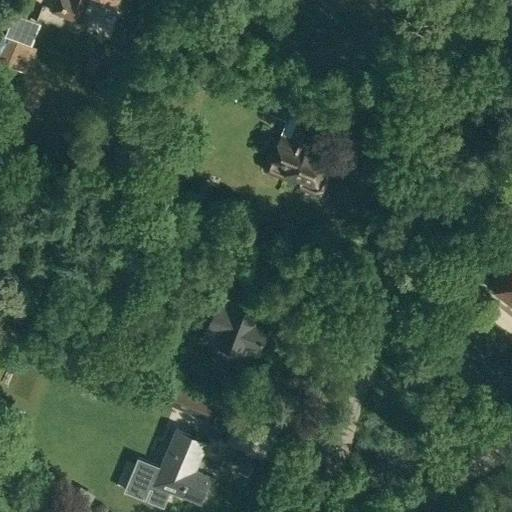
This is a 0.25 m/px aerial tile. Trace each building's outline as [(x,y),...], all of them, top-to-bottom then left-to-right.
[(55,0),(51,11),(78,22),(87,0),(107,0),(117,4),(118,0),(55,0)] [(0,69),(14,75),(17,67),(27,71),(37,48),(28,44),(38,22),(16,12),(7,32),(0,29),(0,69)] [(73,33),(92,47),(107,26),(87,12),(73,33)] [(85,69),(96,73),(101,60),(90,56),(85,69)] [(287,123),(300,92),(298,92),(236,87),(235,101),(287,123)] [(316,117),(312,116),(307,114),(305,113),(303,113),(302,114),(301,115),(300,117),(289,142),(280,138),(273,155),(272,154),(267,167),(268,169),(284,176),(312,187),(315,187),(318,186),(320,184),(331,157),(312,150),(311,153),(303,150),(312,128),(316,117)] [(128,260),(140,274),(160,257),(148,243),(128,260)] [(511,259),(510,258),(490,285),(511,301),(511,259)] [(203,337),(245,353),(247,348),(259,353),(263,343),(270,326),(255,320),(261,305),(250,301),(257,284),(227,274),(203,337)] [(186,411),(209,421),(217,403),(193,393),(164,381),(163,382),(145,375),(144,378),(121,369),(115,385),(138,395),(139,392),(186,411)] [(177,429),(161,467),(138,458),(123,493),(162,509),(170,490),(200,502),(210,477),(195,470),(207,441),(177,429)] [(28,503),(41,511),(49,498),(35,491),(28,503)] [(55,511),(88,511),(62,499),(55,511)]
